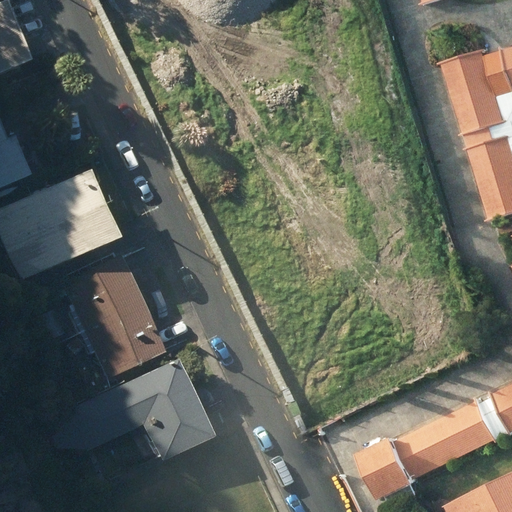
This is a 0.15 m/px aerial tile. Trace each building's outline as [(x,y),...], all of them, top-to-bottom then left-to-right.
[(0,83),(23,75),(0,13),(0,83)] [(511,50),(504,53),(511,79),(497,83),(488,53),(446,66),(494,224),(511,218),(511,50)] [(0,146),(0,194),(24,185),(10,144),(1,149),(0,146)] [(87,180),(0,213),(0,250),(14,287),(114,248),(87,180)] [(58,287),(103,384),(161,358),(115,259),(58,287)] [(54,285),(32,294),(33,299),(24,303),(29,313),(60,300),(54,285)] [(32,319),(43,343),(63,334),(51,309),(32,319)] [(174,368),(63,415),(81,456),(141,431),(156,469),(207,448),(174,368)] [(511,388),(495,397),(496,399),(483,406),(500,442),(511,436),(511,388)] [(500,442),(483,406),(482,404),(364,461),(387,506),(423,489),(419,482),(500,442)] [(511,511),(511,486),(459,511),(511,511)]
